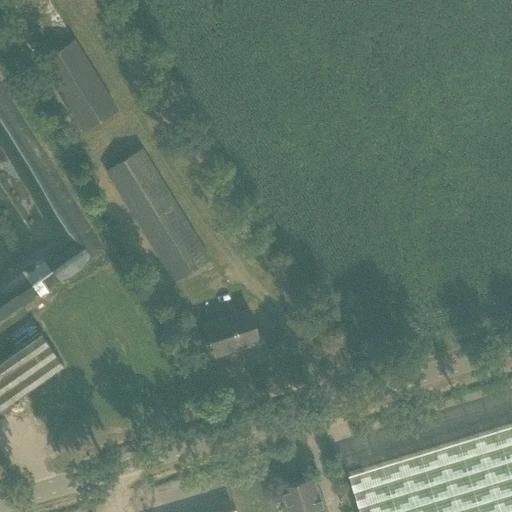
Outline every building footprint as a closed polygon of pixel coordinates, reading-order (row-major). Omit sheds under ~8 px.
[(85,128),(119,106),(74,37),(40,59),(85,128)] [(210,256),(142,145),(107,167),(175,278),(210,256)] [(202,324),(211,357),(259,342),(249,309),(202,324)] [(0,410),(63,366),(56,355),(42,335),(0,363),(0,410)] [(364,511),(235,511),(235,509),(224,511),(511,511),(511,421),(352,470),(364,511)] [(311,478),(280,487),(286,506),(283,507),(284,511),(324,511),(320,496),(316,497),(311,478)]
